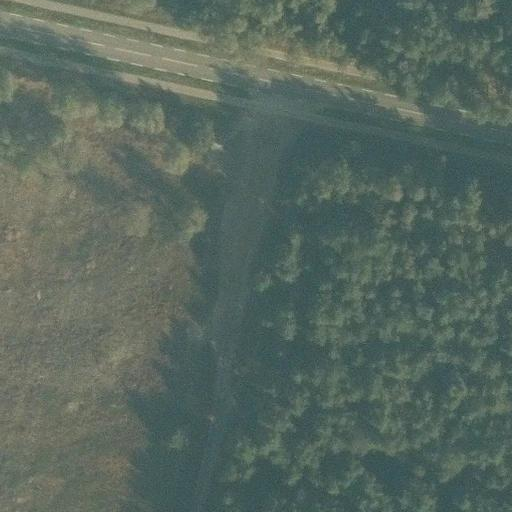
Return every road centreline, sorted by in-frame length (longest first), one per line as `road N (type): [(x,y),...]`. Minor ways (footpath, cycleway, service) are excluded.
road 1 (secondary): [(511,135),(0,24)]
road 2 (track): [(281,110),(210,411)]
